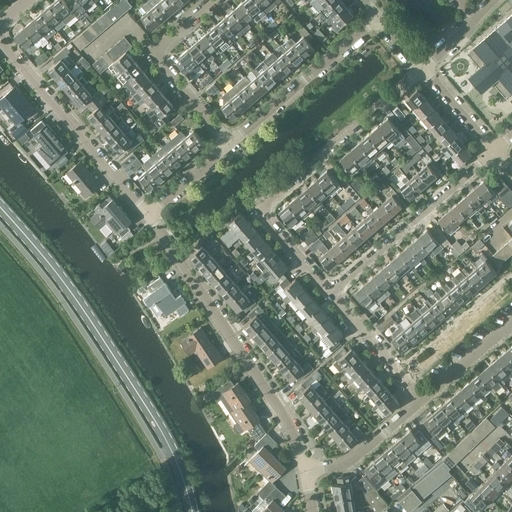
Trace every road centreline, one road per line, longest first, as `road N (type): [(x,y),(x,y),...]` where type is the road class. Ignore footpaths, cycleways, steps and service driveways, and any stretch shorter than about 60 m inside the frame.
road 1 (secondary): [(190,511),(176,464),(120,367),(0,208)]
road 2 (residential): [(330,290),(265,219),(263,203),(420,68)]
road 3 (residential): [(307,470),(275,403),(146,213)]
road 4 (residential): [(146,213),(0,38)]
road 5 (residential): [(330,290),(494,153)]
road 6 (residential): [(227,142),(154,53),(215,0)]
road 7 (residential): [(227,142),(377,18)]
road 8 (residential): [(422,398),(330,290)]
road 9 (residential): [(307,470),(354,455),(422,398)]
